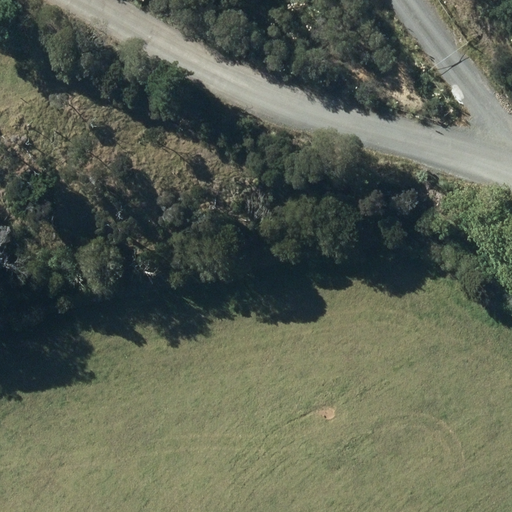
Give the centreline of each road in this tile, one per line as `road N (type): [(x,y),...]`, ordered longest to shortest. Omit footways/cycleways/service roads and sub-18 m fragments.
road 1 (unclassified): [(511,160),(438,150),(244,83),(100,0)]
road 2 (unclassified): [(511,132),(433,0)]
